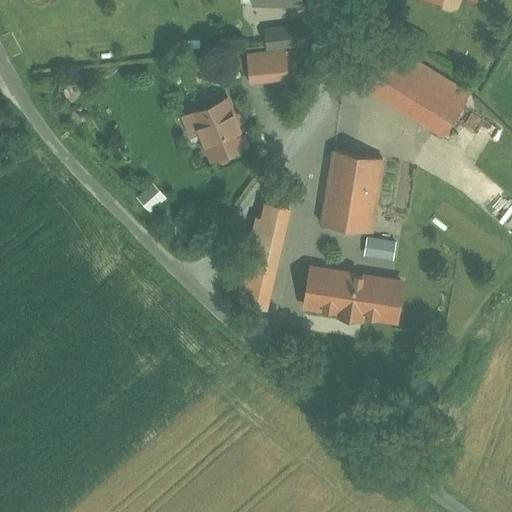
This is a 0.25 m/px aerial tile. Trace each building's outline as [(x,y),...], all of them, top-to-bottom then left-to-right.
[(307,25),(268,29),(270,48),(287,46),(309,43),(307,25)] [(471,93),(388,42),(362,84),(446,135),(471,93)] [(290,77),(287,46),(270,48),(248,50),(251,81),(290,77)] [(230,99),(194,113),(212,159),(248,145),(230,99)] [(411,166),(338,155),(325,223),(372,230),(373,220),(399,224),(411,166)] [(154,186),(139,198),(150,211),(165,199),(154,186)] [(289,210),(265,204),(243,302),(266,307),(289,210)] [(370,235),(366,253),(396,260),(400,241),(370,235)] [(404,281),(314,267),(308,305),(343,311),(342,314),(363,317),(364,314),(398,320),(404,281)]
